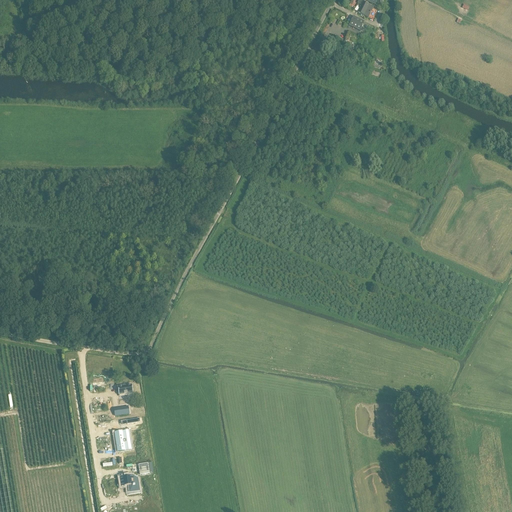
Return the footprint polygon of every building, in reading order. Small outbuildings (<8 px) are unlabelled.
[(358,4),(362,6),(358,13),(368,18),(373,8),(364,3),(365,0),(359,0),(360,0),(358,4)] [(353,19),(350,26),(360,31),(364,24),(353,19)] [(131,385),(117,387),(119,395),(126,394),(132,393),(133,393),(131,385)] [(125,434),(117,435),(118,441),(120,441),(120,443),(119,443),(120,447),(127,446),(127,450),(132,450),(130,442),(132,441),(131,431),(125,432),(125,434)] [(148,463),(138,465),(140,475),(150,474),(148,463)] [(139,491),(138,481),(134,481),(134,478),(121,480),(122,485),(121,485),(122,489),(123,489),(130,488),(130,492),(139,491)]
